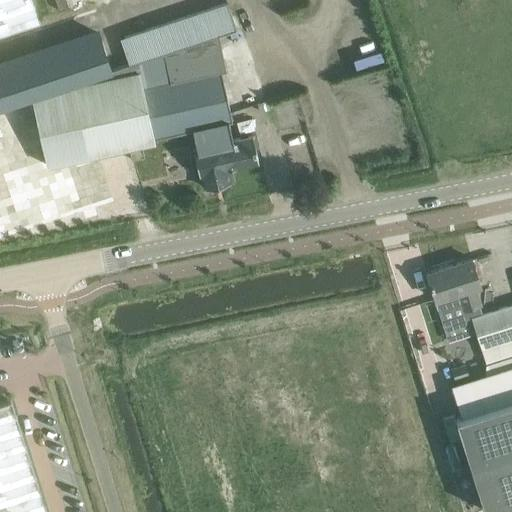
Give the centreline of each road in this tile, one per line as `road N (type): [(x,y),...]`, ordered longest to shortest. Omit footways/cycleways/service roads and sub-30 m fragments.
road 1 (tertiary): [(45,271),(511,180)]
road 2 (unclassified): [(45,271),(117,511)]
